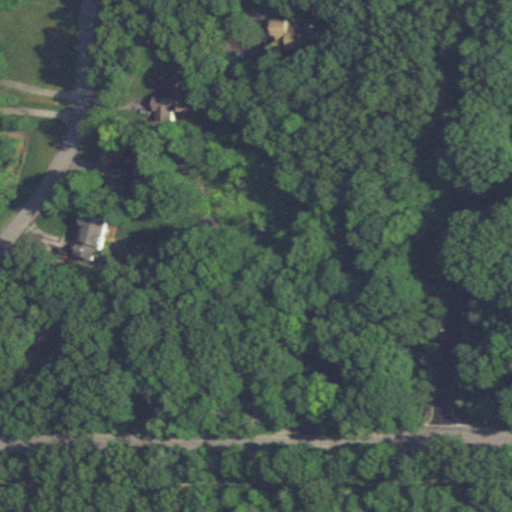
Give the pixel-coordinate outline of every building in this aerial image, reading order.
[(278,19),(278,48),(316,48),(316,19),(278,19)] [(198,70),(166,70),(166,95),(157,95),(157,120),(177,120),(177,111),(198,111),(198,70)] [(149,194),(166,148),(144,140),(127,186),(149,194)] [(107,253),(114,218),(88,213),(80,257),(96,260),(98,251),(107,253)] [(318,373),(349,373),(349,342),(318,342),(318,373)]
